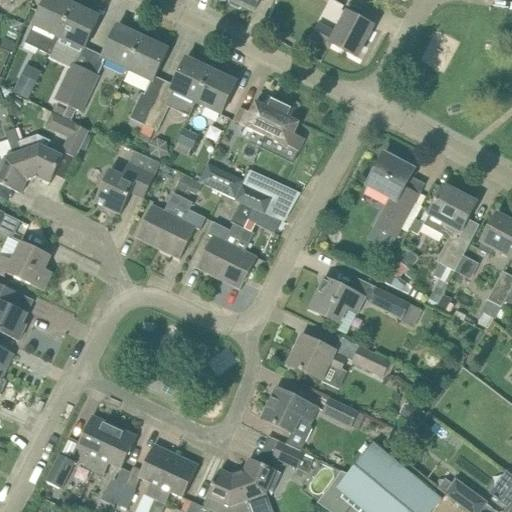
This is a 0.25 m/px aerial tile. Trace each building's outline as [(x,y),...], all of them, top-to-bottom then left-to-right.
[(26,45),(48,55),(72,4),(64,1),(63,2),(58,0),(45,0),(34,26),(35,27),(26,45)] [(254,12),(260,0),(230,0),(229,3),(230,6),(239,10),(242,9),(243,6),(254,12)] [(84,50),(100,18),(99,17),(98,19),(84,12),(85,11),(72,4),(48,55),(51,57),(56,48),(66,53),(70,43),(84,50)] [(335,34),(319,26),(312,39),(330,48),(332,44),(357,58),(373,27),(347,12),(335,34)] [(15,21),(12,27),(21,31),(24,25),(15,21)] [(102,58),(125,69),(140,37),(133,33),(132,35),(118,28),(119,27),(118,26),(102,58)] [(125,69),(152,82),(169,50),(167,50),(167,51),(153,45),(154,43),(140,37),(125,69)] [(195,102),(210,70),(201,66),(200,67),(187,61),(188,59),(186,59),(164,104),(163,107),(168,109),(188,117),(195,102)] [(56,100),(68,106),(85,70),(73,65),(56,100)] [(98,77),(85,70),(68,106),(63,118),(71,122),(77,110),(81,112),(98,77)] [(222,76),(210,70),(195,102),(223,115),(237,83),(236,82),(235,84),(222,77),(222,76)] [(12,93),(7,98),(18,109),(23,104),(12,93)] [(142,124),(154,99),(146,96),(142,94),(130,118),(142,124)] [(236,118),(268,133),(282,104),(269,98),(265,107),(256,103),(252,110),(242,105),(236,118)] [(154,99),(142,124),(144,125),(155,130),(158,131),(168,109),(163,107),(164,104),(154,99)] [(282,104),(268,133),(300,149),(306,136),(296,131),(300,124),(291,119),(295,110),(282,104)] [(52,113),(49,121),(73,132),(70,139),(62,155),(74,160),(80,148),(88,135),(90,131),(76,124),(71,122),(63,118),(52,113)] [(184,128),(178,142),(193,148),(198,135),(184,128)] [(62,159),(47,152),(51,142),(38,136),(18,143),(14,130),(12,131),(31,181),(39,178),(51,184),(62,159)] [(31,181),(12,131),(7,133),(15,158),(6,161),(0,172),(0,184),(21,195),(27,183),(31,181)] [(88,135),(80,148),(85,151),(92,137),(88,135)] [(103,185),(95,203),(121,216),(131,194),(144,200),(154,179),(160,165),(136,153),(123,179),(109,173),(103,185)] [(395,241),(422,192),(421,191),(419,193),(406,186),(415,170),(385,155),(368,186),(391,198),(374,230),(395,241)] [(221,200),(235,207),(244,189),(220,178),(223,172),(210,165),(202,182),(212,188),(212,190),(224,195),(221,200)] [(182,173),(175,189),(185,194),(187,191),(192,178),(182,173)] [(203,183),(192,178),(187,191),(196,196),(203,183)] [(444,233),(453,238),(454,236),(459,238),(462,232),(477,204),(444,186),(423,226),(443,237),(444,233)] [(265,214),(272,200),(285,206),(288,198),(275,192),(271,199),(266,198),(244,187),(244,189),(235,207),(239,209),(251,215),(258,218),(261,212),(265,214)] [(152,207),(136,239),(158,250),(183,199),(173,194),(164,213),(152,207)] [(183,199),(158,250),(180,260),(196,229),(200,231),(206,219),(191,212),(194,205),(183,199)] [(244,229),(248,221),(251,215),(239,209),(231,222),(236,225),(232,233),(215,224),(209,236),(213,237),(197,269),(219,280),(244,229)] [(255,224),(258,218),(251,215),(248,221),(255,224)] [(511,222),(498,215),(479,249),(489,254),(493,247),(511,257),(511,222)] [(244,229),(219,280),(241,291),(257,259),(245,252),(254,234),(244,229)] [(437,257),(433,255),(424,270),(437,277),(438,275),(448,281),(472,237),(462,232),(459,238),(454,236),(453,238),(451,243),(446,240),(437,257)] [(52,257),(21,242),(12,262),(1,257),(0,259),(0,275),(5,278),(7,274),(44,292),(50,278),(43,275),(52,257)] [(457,270),(456,272),(469,279),(478,264),(464,256),(457,270)] [(505,303),(506,303),(511,292),(511,275),(504,271),(482,313),(496,319),(505,303)] [(325,279),(310,310),(340,324),(347,309),(357,314),(365,299),(325,279)] [(0,332),(19,342),(27,326),(23,324),(28,314),(8,305),(14,293),(18,295),(19,294),(0,284),(0,332)] [(422,311),(378,290),(372,304),(404,319),(415,325),(422,311)] [(441,296),(436,307),(444,311),(450,301),(441,296)] [(299,345),(289,365),(321,381),(329,366),(341,372),(347,360),(335,354),(336,351),(303,337),(302,339),(304,340),(301,347),(299,345)] [(0,375),(4,377),(14,355),(0,348),(0,375)] [(354,364),(383,378),(391,363),(362,348),(354,364)] [(0,375),(0,392),(3,393),(8,382),(3,379),(4,377),(0,375)] [(278,389),(263,420),(292,434),(288,445),(301,451),(312,429),(310,425),(318,409),(278,389)] [(365,417),(358,413),(331,400),(324,415),(352,428),(352,427),(358,430),(365,417)] [(80,443),(77,449),(89,455),(84,467),(94,471),(115,427),(93,417),(80,443)] [(115,427),(94,471),(102,475),(104,476),(110,465),(122,470),(129,455),(137,437),(115,427)] [(396,442),(389,437),(382,446),(388,451),(396,442)] [(305,460),(306,456),(279,443),(272,458),(307,474),(313,464),(305,460)] [(329,511),(433,511),(443,501),(374,444),(347,477),(341,471),(318,503),(329,511)] [(142,472),(139,478),(140,479),(151,484),(145,496),(156,501),(177,456),(154,445),(146,464),(142,472)] [(50,479),(47,484),(63,491),(65,486),(76,462),(72,461),(61,455),(57,462),(50,479)] [(177,456),(156,501),(166,505),(171,494),(183,499),(190,484),(199,466),(177,456)] [(274,495),(282,475),(250,460),(244,472),(234,475),(248,511),(263,511),(259,501),(268,496),(269,493),(274,495)] [(248,511),(234,475),(232,476),(220,471),(207,500),(231,511),(237,511),(248,511)] [(129,477),(122,474),(119,481),(115,479),(105,499),(116,504),(120,496),(125,486),(129,477)] [(446,479),(439,489),(445,493),(446,494),(454,484),(452,483),(446,479)] [(445,494),(468,511),(480,511),(487,503),(456,481),(454,484),(446,494),(445,493),(445,494)] [(120,496),(116,504),(127,509),(135,491),(125,486),(120,496)] [(511,511),(511,487),(501,503),(508,508),(504,511),(511,511)] [(188,511),(202,511),(205,508),(192,503),(188,511)]
